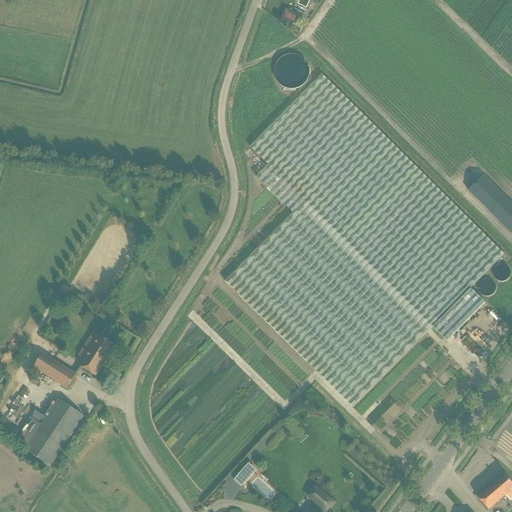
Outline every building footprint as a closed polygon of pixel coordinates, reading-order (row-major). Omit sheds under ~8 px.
[(293,213),(225,282),(325,380),(353,408),(433,328),(447,342),(485,303),(470,289),(500,259),(504,255),(322,74),(250,148),(267,165),(256,177),(293,213)] [(511,204),(484,177),(469,191),(511,234),(511,233),(511,204)] [(113,313),(108,321),(113,324),(118,316),(113,313)] [(100,337),(81,367),(95,376),(104,361),(103,360),(113,345),(100,337)] [(43,354),(34,368),(67,389),(75,375),(43,354)] [(468,385),(455,399),(458,403),(471,388),(468,385)] [(25,451),(42,462),(50,467),(84,417),(59,400),(25,451)] [(414,456),(424,446),(419,441),(409,450),(414,456)] [(245,467),(234,479),(240,485),(251,472),(245,467)] [(510,499),(509,499),(510,500),(511,501),(511,500),(511,484),(511,483),(504,475),(478,498),(488,510),(506,495),(510,499)] [(325,511),(332,504),(319,493),(311,502),(319,508),(316,511),(315,511),(314,511),(325,511)]
